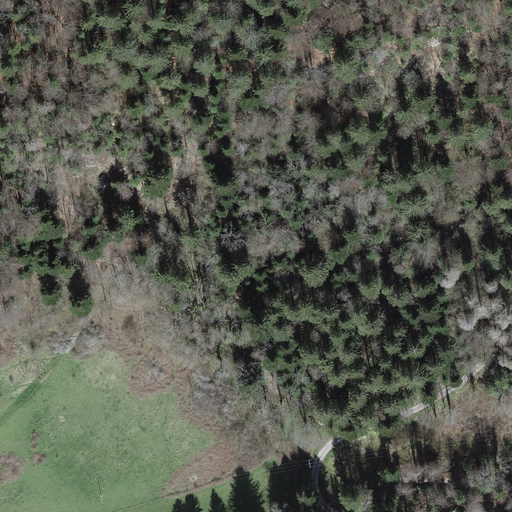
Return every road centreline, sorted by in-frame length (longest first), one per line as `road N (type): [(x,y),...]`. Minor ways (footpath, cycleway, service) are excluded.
road 1 (unclassified): [(331,511),(314,476),(337,437),(463,392),(511,345)]
road 2 (track): [(504,511),(456,481),(318,465)]
